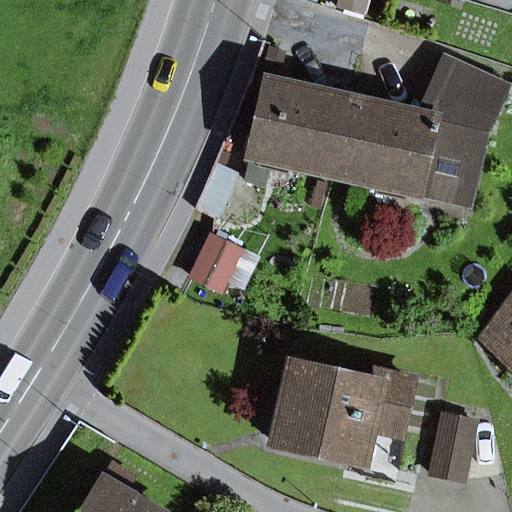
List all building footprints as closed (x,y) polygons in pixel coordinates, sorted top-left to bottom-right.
[(359,9),(361,0),(336,0),(336,3),(359,9)] [(275,73),(280,52),(267,49),(262,70),(275,73)] [(468,203),(487,117),(501,87),(446,62),(420,119),(351,102),(335,172),(468,203)] [(269,85),(253,154),(335,172),(351,102),(269,85)] [(212,238),(192,278),(219,291),(239,251),(212,238)] [(511,302),(485,343),(511,370),(511,302)] [(363,463),(370,430),(399,436),(411,382),(374,373),(372,383),(293,366),(275,443),(363,463)] [(444,417),(432,475),(463,482),(476,423),(444,417)] [(113,466),(84,511),(156,511),(126,494),(135,480),(113,466)]
